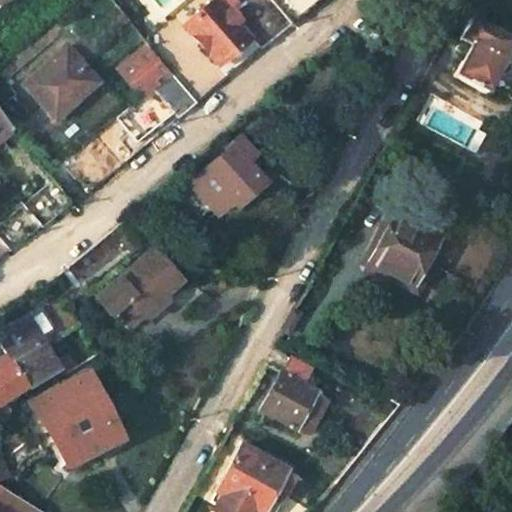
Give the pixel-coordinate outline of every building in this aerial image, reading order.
[(235,70),(290,24),(270,0),(261,0),(237,19),(229,10),(240,0),(213,0),(184,25),(218,65),(225,59),(235,70)] [(318,0),(270,0),(290,24),(318,0)] [(511,42),(470,19),(458,40),(470,46),(453,77),(485,94),(489,87),(507,97),(511,88),(511,50),(510,50),(511,45),(511,42)] [(63,48),(22,83),(51,118),(78,94),(77,93),(91,80),(63,48)] [(158,60),(131,82),(141,95),(151,87),(176,118),(194,104),(158,60)] [(0,138),(9,131),(0,119),(0,138)] [(226,151),(188,183),(209,208),(214,215),(229,202),(234,207),(262,184),(250,170),(259,163),(238,138),(224,149),(226,151)] [(400,149),(386,175),(405,185),(419,159),(400,149)] [(9,251),(40,225),(42,227),(69,203),(51,180),(0,222),(0,255),(7,249),(9,251)] [(394,213),(367,263),(369,265),(365,271),(383,281),(387,274),(416,290),(442,240),(394,213)] [(141,247),(129,230),(116,240),(129,257),(141,247)] [(148,319),(169,301),(168,297),(185,282),(165,258),(171,252),(163,242),(98,299),(112,316),(116,313),(129,330),(131,330),(143,319),(148,319)] [(8,362),(41,342),(40,339),(50,334),(50,326),(38,304),(25,313),(0,328),(0,348),(3,354),(8,362)] [(8,362),(24,388),(25,390),(57,370),(41,342),(8,362)] [(3,354),(0,356),(0,367),(8,362),(3,354)] [(287,357),(259,409),(294,429),(307,406),(317,412),(325,397),(303,385),(311,370),(287,357)] [(0,420),(6,417),(9,410),(4,401),(24,388),(8,362),(0,367),(0,420)] [(86,373),(33,400),(33,403),(55,442),(69,465),(119,441),(86,373)] [(240,446),(215,491),(207,504),(213,508),(210,511),(274,511),(280,501),(294,475),(240,446)] [(0,511),(36,511),(0,490),(0,511)]
